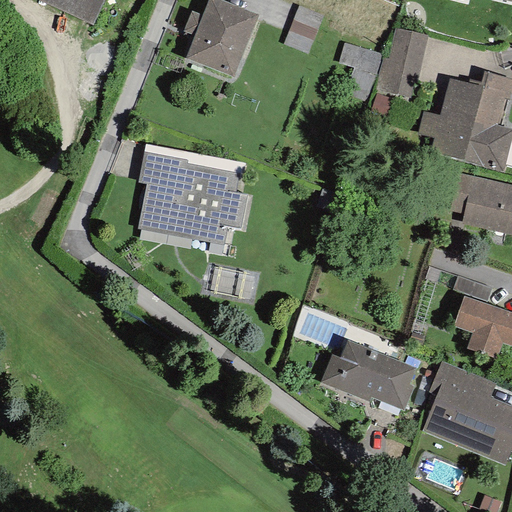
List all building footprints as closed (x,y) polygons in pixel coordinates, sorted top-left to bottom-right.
[(103,0),(34,0),(91,26),(103,0)] [(258,15),(219,0),(208,0),(202,16),(193,36),(184,59),(233,78),(258,15)] [(284,41),(310,52),(325,11),(299,1),(284,41)] [(193,36),(202,16),(191,11),(182,31),(193,36)] [(417,81),(427,36),(394,29),(387,59),(383,58),(376,89),(409,96),(412,80),(417,81)] [(380,54),(343,43),(337,64),(353,68),(374,74),(380,54)] [(374,74),(353,68),(343,96),(365,103),(374,74)] [(511,91),(511,79),(484,71),(481,82),(470,79),(469,83),(448,78),(438,115),(423,111),(416,134),(433,139),(429,153),(501,173),(511,134),(511,129),(497,125),(504,100),(509,101),(511,91)] [(393,100),(376,94),(369,110),(387,117),(393,100)] [(145,145),(144,152),(187,161),(186,164),(237,174),(242,175),(245,164),(145,145)] [(237,174),(186,164),(187,161),(144,152),(138,182),(146,184),(137,228),(222,245),(226,226),(239,229),(246,196),(234,193),(237,174)] [(511,235),(511,185),(456,172),(447,211),(462,214),(460,224),(511,235)] [(486,302),(491,289),(457,276),(452,289),(486,302)] [(511,347),(511,313),(462,296),(452,326),(471,333),(465,348),(497,360),(502,344),(511,347)] [(415,368),(346,341),(340,358),(330,354),(319,383),(369,403),(371,399),(403,411),(413,386),(408,384),(415,368)] [(436,395),(422,431),(504,466),(511,445),(511,406),(490,397),(496,384),(441,361),(427,392),(436,395)] [(496,511),(500,502),(484,496),(478,510),(482,511),(496,511)]
